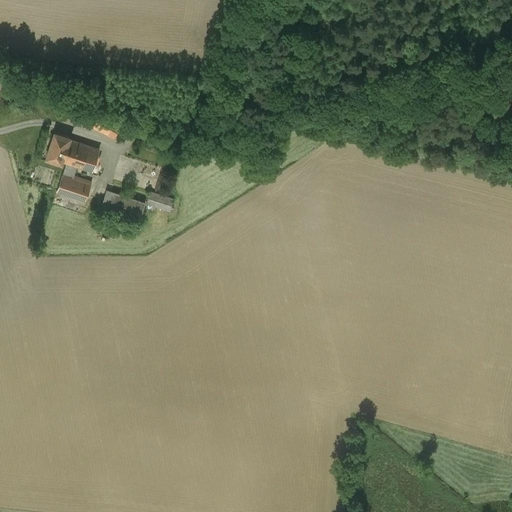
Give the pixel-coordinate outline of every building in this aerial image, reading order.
[(124,117),(80,95),(75,105),(70,115),(114,137),(124,117)] [(150,127),(132,119),(128,126),(146,135),(150,127)] [(70,137),(54,132),(46,157),(61,163),(62,161),(69,139),(70,137)] [(98,148),(69,139),(62,161),(67,162),(63,175),(72,178),(76,165),(91,170),(98,148)] [(63,175),(62,175),(57,190),(85,200),(90,184),(72,178),(63,175)] [(145,202),(106,190),(101,206),(139,219),(145,202)] [(155,193),(150,192),(146,203),(169,210),(173,199),(155,193)]
